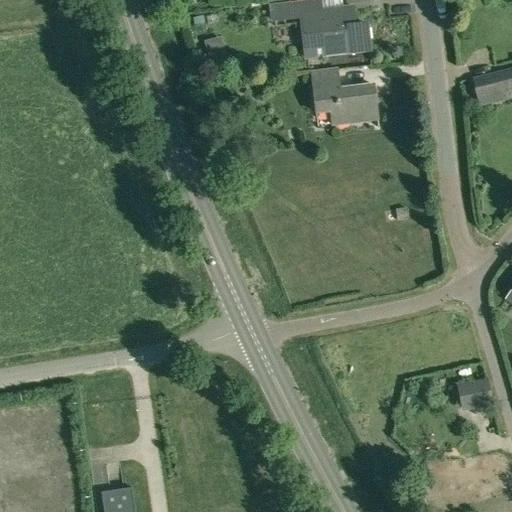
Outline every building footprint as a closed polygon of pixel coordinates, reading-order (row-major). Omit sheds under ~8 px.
[(316,49),(321,49),(322,55),(370,50),(367,24),(356,25),(354,7),(301,13),(300,1),(271,4),(273,20),(301,17),(306,57),(317,56),(316,49)] [(221,41),(206,45),(212,70),(228,66),(221,41)] [(511,68),(472,79),(480,108),(511,99),(511,68)] [(331,109),(332,125),(378,119),(374,84),(340,89),(337,69),(311,72),(316,111),(331,109)] [(395,209),(397,221),(408,219),(406,208),(395,209)] [(459,387),(464,407),(492,402),(488,381),(459,387)] [(485,410),(466,412),(468,426),(487,424),(485,410)] [(137,511),(133,487),(103,491),(105,511),(137,511)]
